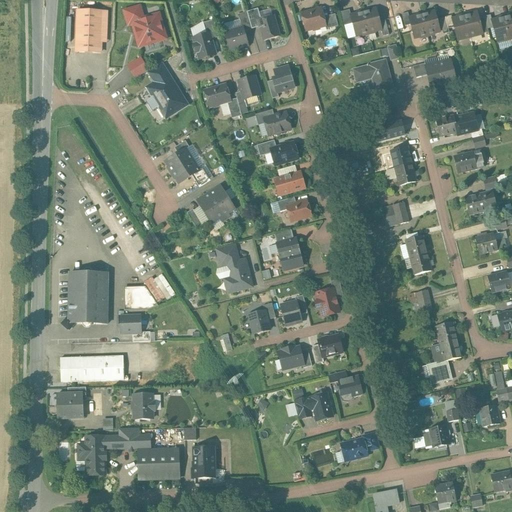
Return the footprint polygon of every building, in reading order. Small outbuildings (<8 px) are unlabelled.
[(158,15),(143,19),(139,7),(125,11),(129,25),(133,24),(139,46),(165,39),(158,15)] [(258,9),(247,12),(252,29),(260,27),(258,21),(261,20),(258,9)] [(376,9),(363,13),(369,34),(374,33),(374,32),(381,30),(379,22),(376,9)] [(321,10),(302,15),(306,31),(313,29),(313,31),(319,29),(318,27),(325,26),(323,17),(321,10)] [(349,10),(340,13),(344,26),(353,24),(351,16),(349,10)] [(102,12),(78,11),(76,52),(100,53),(101,42),(102,12)] [(247,12),(238,15),(242,29),(243,28),(244,32),(252,29),(247,12)] [(434,12),(422,15),(427,37),(433,35),(433,34),(440,32),(434,12)] [(351,16),(353,24),(356,36),(363,34),(363,35),(369,34),(363,13),(351,16)] [(408,13),(402,14),(405,26),(411,25),(409,19),(409,18),(408,13)] [(477,13),(464,16),(470,37),(483,34),(479,18),(477,13)] [(335,14),(323,17),(325,26),(326,29),(338,26),(335,14)] [(409,18),(409,19),(411,25),(415,39),(421,37),(422,38),(427,37),(422,15),(409,18)] [(490,15),(484,17),(488,29),(493,28),(492,21),(490,15)] [(451,16),(445,17),(448,29),(454,28),(452,20),(452,19),(451,16)] [(452,19),(452,20),(454,28),(458,41),(470,37),(464,16),(452,19)] [(261,20),(258,21),(260,27),(264,41),(279,36),(273,17),(261,20)] [(445,17),(439,19),(443,35),(449,33),(448,29),(445,17)] [(484,17),(479,18),(483,34),(488,33),(488,29),(484,17)] [(492,21),(493,28),(497,41),(504,40),(504,41),(510,39),(504,18),(492,21)] [(214,20),(203,23),(206,35),(209,34),(211,40),(219,37),(214,20)] [(385,20),(379,22),(381,30),(383,37),(389,35),(385,20)] [(242,29),(225,34),(230,51),(248,46),(244,32),(243,28),(242,29)] [(206,35),(193,38),(195,45),(194,45),(196,53),(197,53),(199,60),(215,55),(211,40),(209,34),(206,35)] [(395,47),(388,49),(391,60),(398,58),(395,47)] [(127,64),(135,78),(150,70),(142,56),(127,64)] [(385,61),(368,66),(369,67),(353,71),(356,83),(372,79),(376,95),(393,90),(385,61)] [(451,62),(438,65),(444,86),(456,83),(451,62)] [(425,64),(419,66),(422,77),(427,76),(425,68),(426,68),(425,64)] [(426,68),(425,68),(427,76),(431,89),(444,86),(438,65),(426,68)] [(419,66),(413,67),(416,79),(422,77),(419,66)] [(288,67),(274,71),(276,79),(273,80),(273,81),(277,93),(294,88),(288,67)] [(186,105),(168,76),(147,88),(157,103),(159,107),(164,108),(169,116),(186,105)] [(255,77),(238,82),(241,92),(244,100),(260,96),(255,77)] [(273,81),(267,82),(272,99),(279,97),(277,93),(273,81)] [(226,85),(205,91),(210,107),(211,107),(213,108),(219,106),(220,104),(227,102),(230,101),(226,85)] [(241,92),(235,93),(237,99),(239,105),(245,103),(244,100),(241,92)] [(478,97),(465,101),(467,109),(480,105),(478,97)] [(237,99),(230,101),(227,102),(232,119),(242,116),(241,113),(239,105),(237,99)] [(464,100),(454,102),(456,112),(467,110),(467,109),(465,101),(464,100)] [(245,103),(239,105),(241,113),(247,112),(245,103)] [(273,110),(255,115),(251,116),(254,127),(258,126),(265,124),(264,120),(274,117),(273,110)] [(274,117),(264,120),(265,124),(269,136),(276,134),(278,136),(280,135),(281,133),(291,130),(286,114),(274,117)] [(473,114),(454,119),(457,133),(458,136),(471,133),(477,131),(473,114)] [(453,117),(435,121),(439,137),(457,133),(454,119),(453,117)] [(386,130),(389,141),(410,135),(407,123),(386,130)] [(481,130),(477,131),(471,133),(472,139),(483,136),(481,130)] [(484,140),(483,136),(472,139),(475,149),(486,146),(484,140)] [(387,137),(376,140),(379,150),(389,147),(387,137)] [(185,141),(174,148),(178,154),(186,149),(189,147),(185,141)] [(274,141),(257,146),(260,157),(272,154),(271,150),(276,149),(274,141)] [(276,149),(271,150),(272,154),(275,166),(298,159),(294,144),(276,149)] [(407,148),(391,152),(395,169),(412,165),(407,148)] [(178,154),(165,162),(169,168),(168,168),(171,173),(193,160),(186,149),(178,154)] [(480,151),(454,158),(458,174),(484,167),(480,151)] [(495,156),(485,158),(487,167),(497,165),(495,156)] [(193,160),(171,173),(175,179),(175,178),(179,184),(192,176),(199,171),(193,160)] [(412,165),(395,169),(399,186),(416,182),(412,165)] [(295,166),(283,170),(285,175),(297,172),(295,166)] [(199,171),(192,176),(198,186),(209,180),(202,169),(199,171)] [(300,173),(275,181),(277,187),(280,186),(282,195),(302,189),(299,181),(302,180),(300,173)] [(494,178),(483,180),(486,190),(497,188),(494,178)] [(234,209),(223,191),(218,193),(216,193),(214,191),(209,194),(226,220),(229,217),(227,214),(234,209)] [(483,194),(465,199),(469,215),(487,210),(487,211),(496,208),(492,192),(483,194)] [(209,194),(203,198),(205,200),(204,202),(200,205),(211,224),(220,219),(222,222),(226,220),(209,194)] [(294,198),(277,203),(280,212),(288,210),(287,207),(296,204),(294,198)] [(296,204),(287,207),(288,210),(291,222),(311,217),(306,202),(296,204)] [(404,203),(389,207),(391,217),(406,213),(404,203)] [(202,225),(193,209),(187,213),(196,228),(202,225)] [(406,213),(391,217),(393,223),(397,222),(398,225),(408,222),(406,213)] [(504,218),(494,220),(496,230),(507,228),(504,218)] [(291,230),(274,235),(277,244),(294,240),(291,230)] [(493,234),(475,239),(479,255),(497,251),(507,249),(504,239),(495,242),(493,234)] [(422,237),(406,241),(410,259),(427,254),(422,237)] [(294,240),(277,244),(279,253),(279,254),(281,261),(281,262),(284,271),(302,267),(300,256),(298,257),(296,250),(298,250),(296,239),(294,240)] [(235,246),(217,251),(221,267),(228,265),(230,265),(229,261),(238,259),(235,246)] [(427,254),(410,259),(415,276),(431,272),(427,254)] [(245,260),(238,262),(238,259),(229,261),(230,265),(228,265),(231,278),(224,280),(228,294),(252,287),(245,260)] [(109,274),(70,273),(69,317),(63,324),(69,330),(74,323),(108,324),(109,274)] [(163,295),(158,299),(160,303),(176,293),(162,273),(148,282),(155,293),(159,290),(163,295)] [(506,273),(488,278),(492,294),(510,289),(506,273)] [(339,280),(331,282),(333,290),(335,299),(343,297),(339,280)] [(146,287),(124,287),(124,311),(148,310),(159,306),(146,287)] [(333,290),(316,294),(318,302),(315,303),(316,303),(317,309),(317,310),(320,310),(322,317),(339,313),(337,304),(336,300),(335,299),(333,290)] [(427,291),(416,294),(419,303),(429,301),(427,291)] [(303,296),(295,298),(296,302),(300,315),(307,313),(303,296)] [(429,301),(419,303),(421,313),(432,310),(429,301)] [(296,302),(281,306),(286,326),(301,323),(300,315),(296,302)] [(272,304),(263,306),(264,312),(265,312),(267,321),(276,318),(272,304)] [(264,312),(249,316),(254,334),(269,331),(267,321),(265,312),(264,312)] [(511,312),(498,316),(502,332),(511,329),(511,312)] [(140,317),(121,317),(122,334),(132,333),(140,333),(140,332),(140,317)] [(452,323),(436,328),(440,345),(456,341),(452,323)] [(150,332),(140,332),(140,333),(132,333),(133,342),(151,342),(150,332)] [(228,334),(219,336),(223,352),(232,350),(228,334)] [(338,336),(318,341),(319,345),(322,358),(323,358),(343,352),(338,336)] [(440,345),(431,347),(436,364),(461,358),(459,352),(461,352),(462,350),(462,348),(461,347),(458,348),(456,341),(440,345)] [(319,345),(312,347),(317,364),(324,362),(323,358),(322,358),(319,345)] [(293,348),(284,350),(284,352),(279,353),(283,370),(303,365),(300,351),(299,348),(294,349),(293,348)] [(308,349),(300,351),(303,365),(303,368),(312,366),(308,349)] [(123,356),(72,358),(73,382),(124,381),(123,356)] [(72,358),(60,358),(61,383),(73,382),(72,358)] [(446,367),(435,370),(437,380),(448,377),(446,367)] [(345,372),(328,376),(330,384),(340,382),(340,381),(347,379),(345,372)] [(494,373),(498,391),(504,390),(500,372),(494,373)] [(347,379),(340,381),(340,382),(342,390),(341,393),(340,398),(343,402),(348,403),(352,399),(353,398),(362,396),(357,377),(347,379)] [(303,388),(293,391),(295,398),(305,395),(303,388)] [(499,402),(508,400),(506,389),(504,390),(498,391),(497,391),(499,402)] [(152,395),(146,395),(143,392),(139,395),(134,396),(134,420),(152,419),(152,411),(155,411),(154,403),(152,403),(152,395)] [(68,395),(58,395),(58,419),(82,418),(82,401),(82,394),(68,395)] [(326,394),(296,402),(300,419),(312,417),(310,411),(314,410),(317,421),(332,417),(326,394)] [(496,407),(480,410),(483,428),(500,424),(496,407)] [(457,410),(447,412),(449,423),(459,421),(457,410)] [(428,420),(430,430),(445,428),(442,417),(428,420)] [(114,430),(114,419),(104,418),(104,430),(114,430)] [(430,430),(433,448),(450,445),(446,427),(445,428),(430,430)] [(196,429),(184,429),(184,441),(196,441),(196,429)] [(433,448),(430,430),(421,431),(425,449),(433,448)] [(375,433),(362,437),(363,439),(367,452),(379,449),(375,433)] [(149,436),(104,437),(104,449),(150,448),(149,436)] [(104,437),(86,438),(86,445),(78,445),(78,460),(86,460),(87,473),(90,476),(102,475),(105,472),(104,461),(106,461),(106,453),(104,453),(104,449),(104,437)] [(363,439),(341,445),(342,450),(340,452),(341,456),(344,457),(345,462),(368,456),(367,452),(363,439)] [(214,448),(194,449),(194,462),(193,462),(193,468),(194,468),(194,479),(200,478),(203,481),(206,481),(209,478),(215,478),(214,448)] [(178,450),(138,451),(139,480),(179,479),(178,450)] [(511,486),(509,473),(492,476),(495,493),(506,490),(506,492),(511,490),(511,486)] [(452,484),(435,487),(439,510),(450,508),(449,503),(456,502),(452,484)] [(396,492),(380,495),(373,496),(373,497),(376,511),(387,511),(386,507),(398,504),(396,492)] [(481,495),(470,497),(473,508),(483,506),(481,495)]
